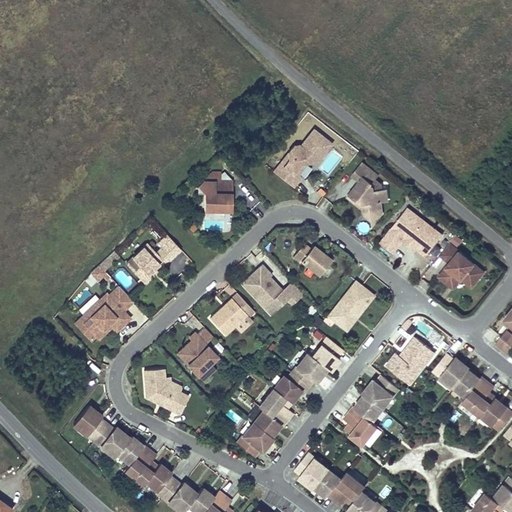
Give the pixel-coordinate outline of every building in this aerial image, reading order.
[(279,163),(273,171),(292,187),(299,179),(296,176),(292,173),(300,163),(306,163),(310,158),(310,156),(314,155),(319,159),(331,144),(313,129),(300,146),(298,145),(293,146),(288,153),(288,159),(283,166),(279,163)] [(288,159),(288,153),(279,163),(283,166),(288,159)] [(300,163),(292,173),(296,176),(306,163),(300,163)] [(347,197),(354,203),(356,200),(362,199),(363,204),(370,203),(370,210),(381,208),(380,201),(387,201),(386,189),(381,190),(380,185),(374,180),(377,176),(362,163),(352,176),(359,182),(347,197)] [(232,181),(214,180),(214,193),(204,192),(204,210),(231,211),(232,181)] [(356,200),(354,203),(364,210),(370,210),(370,203),(363,204),(362,199),(356,200)] [(423,217),(409,206),(405,210),(420,222),(423,217)] [(405,210),(381,241),(393,250),(405,236),(407,234),(418,243),(416,246),(426,254),(443,233),(423,217),(420,222),(405,210)] [(407,234),(405,236),(416,246),(418,243),(407,234)] [(451,242),(458,246),(462,239),(455,234),(451,242)] [(125,263),(141,280),(154,268),(162,260),(165,263),(171,258),(161,247),(156,252),(147,243),(125,263)] [(438,276),(449,285),(457,275),(461,278),(463,275),(474,283),(484,271),(448,243),(439,255),(449,263),(438,276)] [(303,244),(292,258),(299,263),(301,261),(319,275),(331,260),(323,254),(322,256),(319,253),(320,252),(312,245),(309,249),(303,244)] [(261,265),(241,283),(254,297),(257,294),(267,304),(282,290),(274,283),(273,284),(267,279),(269,277),(271,275),(261,265)] [(154,268),(141,280),(144,284),(157,271),(154,268)] [(457,275),(449,285),(453,288),(461,278),(457,275)] [(463,275),(461,278),(471,287),(474,283),(463,275)] [(327,316),(342,329),(353,315),(356,318),(374,295),(355,281),(327,316)] [(111,327),(116,332),(130,318),(123,311),(133,302),(118,286),(108,295),(106,293),(99,300),(103,304),(83,323),(87,327),(83,332),(90,340),(95,336),(102,329),(101,328),(107,322),(111,327)] [(220,308),(209,319),(225,335),(246,315),(248,317),(254,311),(237,293),(224,305),(226,306),(222,310),(220,308)] [(257,294),(254,297),(264,307),(267,304),(257,294)] [(103,304),(99,300),(74,323),(83,332),(87,327),(83,323),(103,304)] [(511,309),(502,322),(509,327),(511,324),(511,325),(511,309)] [(309,323),(318,327),(323,319),(313,314),(309,323)] [(353,315),(342,329),(345,331),(356,318),(353,315)] [(102,329),(95,336),(98,339),(111,327),(107,322),(101,328),(102,329)] [(505,331),(495,343),(501,348),(511,336),(505,331)] [(217,356),(195,332),(189,338),(191,341),(192,342),(189,345),(188,343),(177,353),(197,375),(217,356)] [(511,336),(501,348),(508,353),(511,348),(511,336)] [(327,337),(312,357),(325,368),(327,369),(330,371),(339,358),(336,356),(342,349),(327,337)] [(432,350),(417,338),(404,354),(407,357),(405,360),(401,357),(397,354),(387,367),(410,385),(426,365),(422,362),(432,350)] [(435,353),(432,350),(422,362),(426,365),(435,353)] [(454,386),(468,368),(464,365),(463,367),(460,365),(463,362),(456,356),(453,359),(446,353),(433,369),(454,386)] [(308,354),(292,373),(308,386),(311,389),(322,375),(318,373),(320,370),(322,372),(325,368),(312,357),(308,354)] [(487,382),(468,368),(454,386),(466,396),(471,389),(477,394),(487,382)] [(163,369),(143,370),(145,398),(156,403),(158,402),(162,404),(161,406),(179,414),(188,396),(179,392),(164,385),(164,378),(163,369)] [(283,376),(273,388),(291,402),(294,405),(308,386),(292,373),(287,379),(283,376)] [(367,391),(364,395),(382,409),(398,388),(382,375),(376,382),(373,380),(367,388),(371,390),(369,393),(367,391)] [(169,377),(164,378),(164,385),(179,392),(180,390),(180,387),(169,382),(169,377)] [(466,396),(462,400),(481,415),(492,401),(495,397),(500,391),(487,381),(487,382),(477,394),(471,389),(466,396)] [(259,407),(263,410),(270,415),(275,409),(278,412),(281,415),(291,402),(273,388),(259,407)] [(382,409),(364,395),(352,410),(352,409),(349,413),(361,422),(366,416),(372,421),(382,409)] [(501,402),(495,397),(492,401),(498,406),(501,402)] [(492,401),(481,415),(499,430),(511,413),(511,412),(506,408),(507,406),(501,402),(498,406),(492,401)] [(72,424),(93,441),(106,424),(99,418),(101,416),(94,410),(91,413),(89,411),(90,410),(86,406),(72,424)] [(270,415),(263,410),(253,422),(271,436),(273,437),(282,425),(276,420),(273,418),(278,412),(275,409),(270,415)] [(281,415),(278,412),(273,418),(276,420),(281,415)] [(361,422),(349,413),(342,421),(348,426),(351,429),(348,433),(362,444),(377,425),(372,421),(366,416),(361,422)] [(236,443),(253,456),(259,449),(262,451),(267,445),(264,442),(265,440),(267,441),(271,436),(253,422),(236,443)] [(93,441),(114,457),(117,454),(128,439),(124,436),(123,438),(120,436),(123,433),(116,427),(113,430),(106,424),(93,441)] [(149,450),(131,436),(129,438),(128,439),(117,454),(129,463),(133,458),(139,463),(149,450)] [(273,437),(271,436),(267,441),(265,440),(264,442),(267,445),(273,437)] [(155,455),(149,450),(139,463),(133,458),(129,463),(124,469),(143,484),(145,481),(154,470),(148,465),(153,459),(155,455)] [(311,484),(315,487),(328,470),(307,453),(294,470),(302,476),(300,478),(307,483),(310,480),(312,482),(311,484)] [(159,463),(153,459),(148,465),(154,470),(159,463)] [(171,473),(159,463),(154,470),(145,481),(163,495),(175,481),(169,476),(171,473)] [(340,479),(328,470),(315,487),(327,496),(328,495),(334,500),(343,488),(337,483),(340,479)] [(348,495),(354,500),(361,491),(365,487),(346,472),(340,479),(337,483),(343,488),(334,500),(340,505),(345,499),(348,495)] [(511,478),(510,477),(494,498),(500,503),(504,506),(511,511),(511,510),(511,478)] [(181,485),(175,481),(163,495),(162,497),(180,511),(182,511),(187,505),(196,495),(191,492),(190,494),(188,492),(190,488),(183,483),(181,485)] [(196,495),(187,505),(196,511),(201,511),(208,504),(214,508),(224,496),(218,491),(213,497),(201,488),(197,493),(196,495)] [(376,511),(381,507),(361,491),(354,500),(351,504),(347,508),(351,511),(353,510),(355,511),(354,511),(376,511)] [(487,492),(472,511),(473,511),(499,511),(496,509),(500,503),(494,498),(487,492)] [(354,500),(348,495),(345,499),(351,504),(354,500)] [(231,501),(224,496),(214,508),(208,504),(201,511),(225,511),(223,511),(226,507),(231,501)] [(5,503),(0,499),(0,511),(9,511),(10,511),(3,506),(5,503)] [(500,503),(496,509),(499,511),(504,506),(500,503)]
